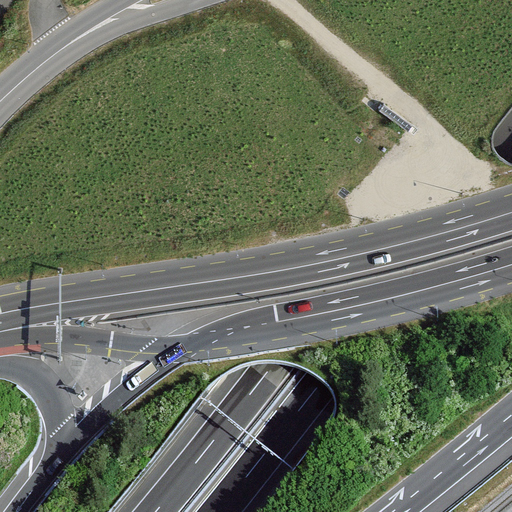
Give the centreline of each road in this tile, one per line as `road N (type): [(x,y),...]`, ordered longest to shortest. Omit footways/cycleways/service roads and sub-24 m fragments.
road 1 (motorway): [(511,59),(154,511)]
road 2 (primary): [(511,212),(310,265),(0,313)]
road 3 (motorway): [(218,511),(511,140)]
road 4 (primary): [(185,345),(511,264)]
road 5 (primary): [(0,334),(185,345)]
road 6 (motorway): [(185,345),(53,466)]
road 7 (motorway): [(396,511),(511,414)]
road 8 (motorway): [(0,367),(31,374),(55,405),(53,466)]
road 9 (primary): [(0,101),(97,25)]
